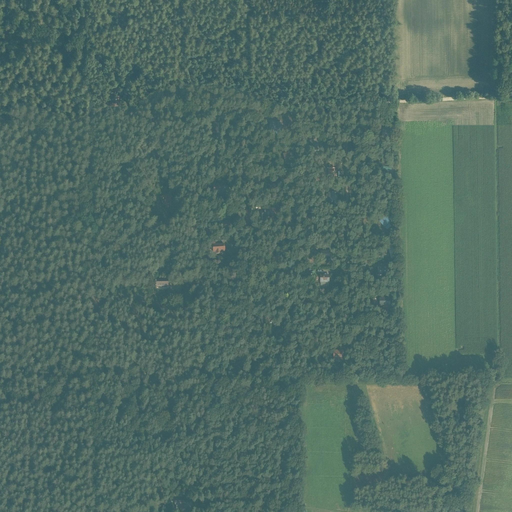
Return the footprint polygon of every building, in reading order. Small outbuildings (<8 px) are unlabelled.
[(123,117),(132,117),(132,106),(122,107),(123,117)] [(285,133),(294,130),(289,118),(281,122),(285,133)] [(318,156),(327,150),(322,143),(313,149),(318,156)] [(284,165),(292,165),(291,154),(283,154),(284,165)] [(380,172),(389,172),(389,164),(380,164),(380,172)] [(215,194),(223,193),(223,186),(214,186),(215,194)] [(164,207),(176,200),(172,192),(160,198),(164,207)] [(329,192),(329,203),(338,203),(338,192),(329,192)] [(143,217),(150,219),(153,210),(145,208),(143,217)] [(387,229),(392,223),(385,217),(380,222),(387,229)] [(222,233),(232,232),(232,225),(221,226),(222,233)] [(225,254),(225,245),(214,245),(213,254),(225,254)] [(273,264),(282,264),(282,255),(273,255),(273,264)] [(379,274),(390,274),(390,265),(379,265),(379,274)] [(321,285),(329,285),(329,276),(320,276),(321,285)] [(155,291),(171,291),(171,281),(155,282),(155,291)] [(274,304),(283,304),(283,294),(274,294),(274,304)] [(183,308),(183,297),(174,297),(174,300),(170,301),(170,305),(174,305),(174,308),(183,308)] [(381,309),(392,309),(392,299),(381,299),(381,309)] [(335,362),(345,362),(346,353),(336,352),(335,362)] [(232,398),(232,410),(241,410),(241,398),(232,398)] [(456,415),(462,417),(465,408),(458,407),(456,415)] [(411,482),(425,478),(423,472),(409,476),(411,482)] [(172,511),(188,511),(188,501),(172,501),(172,511)]
